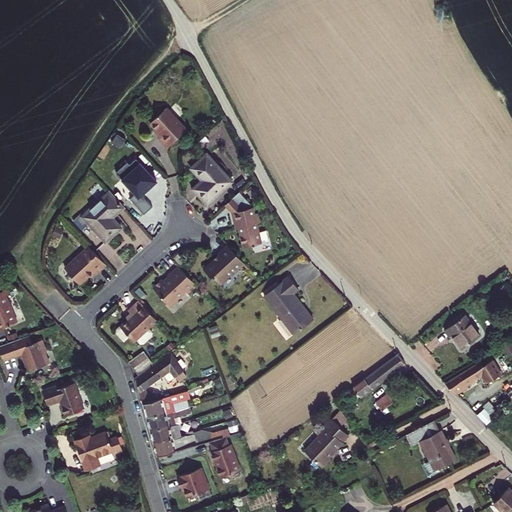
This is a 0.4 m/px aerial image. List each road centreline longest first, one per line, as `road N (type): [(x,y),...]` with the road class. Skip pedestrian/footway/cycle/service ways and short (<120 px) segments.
road 1 (residential): [(167,0),(298,236),(501,452)]
road 2 (track): [(51,297),(18,258),(150,75),(251,0)]
road 3 (residential): [(76,324),(120,380),(160,511)]
road 4 (residential): [(501,452),(394,507),(356,508)]
road 5 (residential): [(180,226),(76,324)]
